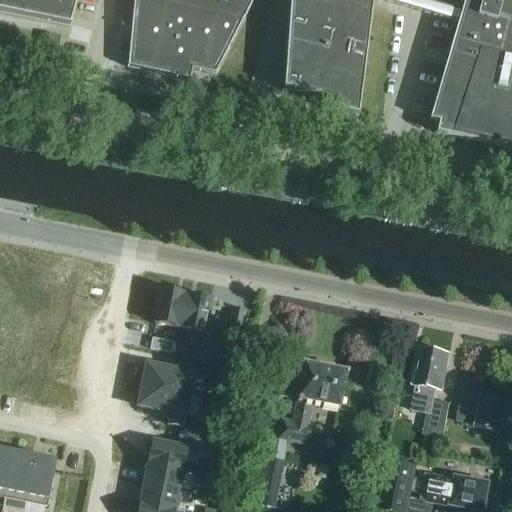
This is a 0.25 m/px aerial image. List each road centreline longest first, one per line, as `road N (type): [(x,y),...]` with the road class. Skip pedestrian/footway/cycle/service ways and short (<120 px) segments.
road 1 (residential): [(511,205),(0,100)]
road 2 (tertiary): [(511,325),(137,251)]
road 3 (residential): [(137,251),(103,435)]
road 4 (tertiary): [(137,251),(0,224)]
